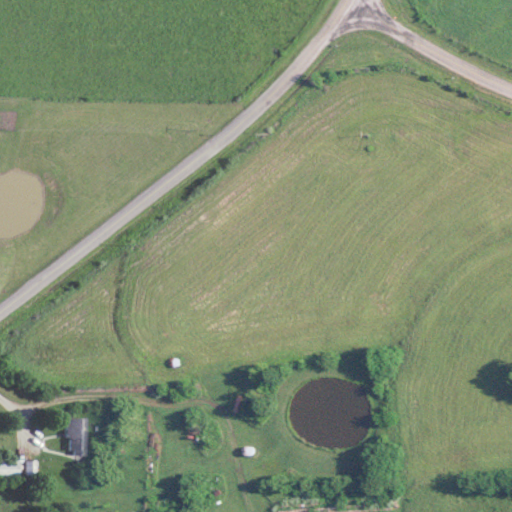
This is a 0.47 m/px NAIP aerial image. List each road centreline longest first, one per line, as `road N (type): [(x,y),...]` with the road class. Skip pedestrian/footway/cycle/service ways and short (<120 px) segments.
road 1 (tertiary): [(0,315),(210,148),(289,78),(357,0)]
road 2 (tertiary): [(511,87),(361,0)]
